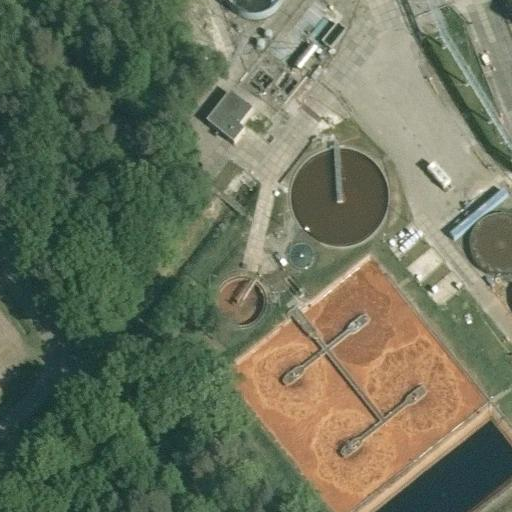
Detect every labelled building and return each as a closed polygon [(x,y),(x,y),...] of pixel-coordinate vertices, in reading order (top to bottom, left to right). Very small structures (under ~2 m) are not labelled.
[(363,18),(346,44),(358,52),(375,25),(363,18)] [(344,90),(365,63),(343,46),(322,73),(344,90)] [(325,118),(342,92),(318,76),(301,103),(325,118)] [(370,85),(388,108),(395,103),(377,80),(370,85)] [(368,89),(360,95),(378,123),(387,117),(368,89)] [(252,113),(230,95),(207,125),(234,146),(244,133),(239,129),(252,113)] [(399,107),(391,111),(406,140),(414,136),(399,107)] [(393,121),(383,125),(398,159),(409,154),(393,121)] [(511,217),(510,217),(506,216),(500,215),(496,216),(489,218),(485,220),(480,224),(477,228),(474,233),(472,240),(471,245),(472,250),(474,257),(476,261),(480,266),(484,269),(489,272),(495,274),(500,275),(507,274),(511,272),(511,217)] [(414,234),(396,242),(401,253),(419,244),(414,234)] [(408,263),(428,252),(423,242),(403,254),(408,263)] [(448,313),(470,302),(460,282),(438,293),(448,313)]
